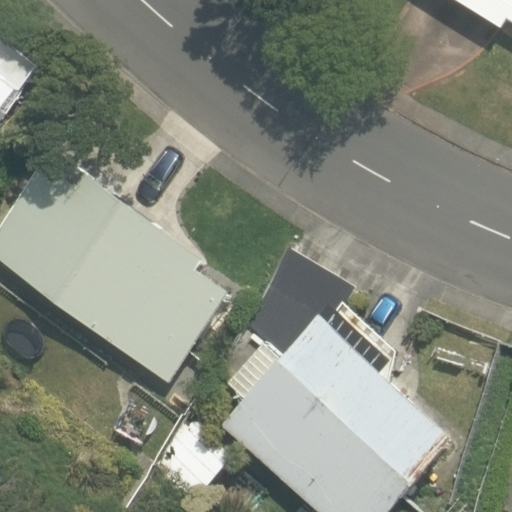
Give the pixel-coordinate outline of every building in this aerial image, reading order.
[(511,0),(426,0),(494,39),(501,26),(511,32),(511,0)] [(0,132),(51,72),(0,29),(0,132)] [(51,134),(0,211),(0,255),(164,373),(239,268),(51,134)] [(360,267),(292,233),(241,337),(281,356),(227,415),(333,511),(378,511),(453,430),(333,322),(360,267)] [(238,446),(189,409),(148,463),(198,500),(238,446)]
